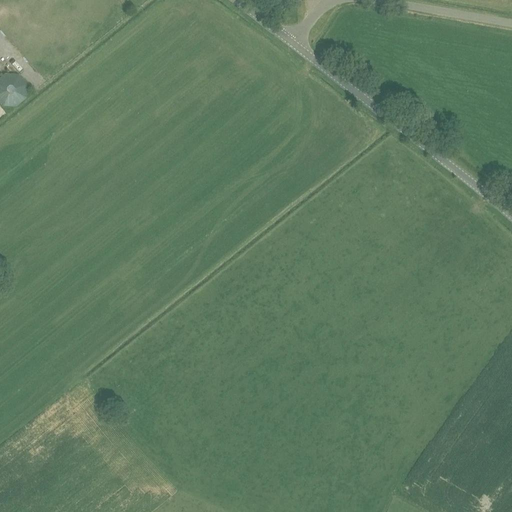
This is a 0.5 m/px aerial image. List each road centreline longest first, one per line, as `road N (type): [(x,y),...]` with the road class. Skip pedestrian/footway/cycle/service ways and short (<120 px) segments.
road 1 (tertiary): [(511,219),(292,42)]
road 2 (unclassified): [(363,0),(511,25)]
